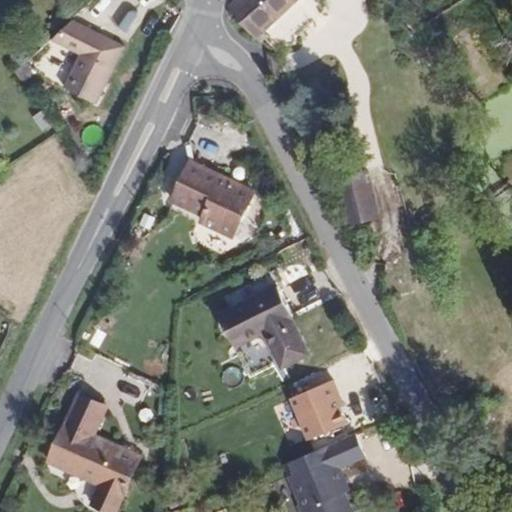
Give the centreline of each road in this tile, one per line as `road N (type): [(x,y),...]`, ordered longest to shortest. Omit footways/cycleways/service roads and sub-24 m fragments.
road 1 (unclassified): [(192,40),(245,74),(260,98),(434,429),(466,511)]
road 2 (secondary): [(192,40),(0,435)]
